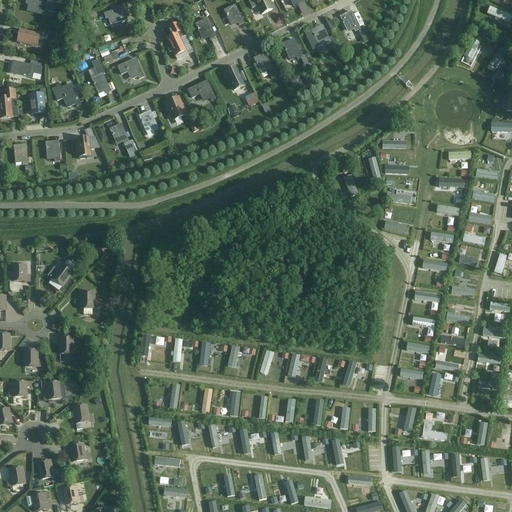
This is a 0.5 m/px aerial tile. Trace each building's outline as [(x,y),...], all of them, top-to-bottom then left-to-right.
[(55,7),(27,0),(26,5),(31,6),(29,12),(44,15),(44,12),(53,14),(55,7)] [(247,0),(252,9),(257,7),(261,15),(268,13),(272,10),(267,0),(247,0)] [(239,26),(243,24),(235,6),(224,12),(230,25),(237,22),(239,26)] [(511,16),(489,7),(486,14),(508,24),(511,16)] [(112,25),(127,21),(123,9),(104,15),(106,20),(110,18),(112,25)] [(182,11),(175,14),(179,22),(185,18),(182,11)] [(355,32),(359,30),(351,13),(340,18),(347,31),(353,28),(355,32)] [(210,40),(214,38),(206,20),(195,25),(202,39),(208,36),(210,40)] [(332,21),(328,24),(332,32),(336,29),(332,21)] [(179,24),(166,30),(169,38),(166,39),(169,45),(166,46),(169,53),(172,52),(173,53),(175,57),(181,54),(186,52),(184,48),(189,45),(183,32),(179,24)] [(311,32),(305,35),(311,48),(318,45),(324,42),(326,47),(330,45),(334,52),(338,49),(333,37),(328,39),(322,27),(311,32)] [(48,34),(36,31),(36,35),(20,31),(17,43),(36,47),(38,39),(46,40),(48,34)] [(483,36),(476,32),(463,56),(470,60),(483,36)] [(293,41),(282,46),(289,59),(295,56),(297,60),(300,59),(307,73),(312,71),(305,56),(304,53),(300,55),(293,41)] [(506,53),(499,48),(486,68),(493,73),(506,53)] [(271,68),(265,55),(254,60),(260,73),(266,70),(271,80),(278,77),(275,71),(276,71),(274,66),(271,68)] [(40,75),(42,64),(30,61),(30,66),(12,62),(10,74),(15,75),(32,78),(33,74),(40,75)] [(105,74),(99,61),(92,64),(98,77),(92,80),(97,93),(104,90),(106,95),(110,93),(106,83),(103,77),(103,75),(105,74)] [(143,78),(135,61),(118,68),(121,76),(128,73),(131,79),(137,76),(139,80),(143,78)] [(244,86),(236,69),(225,74),(233,91),(244,86)] [(109,75),(103,77),(106,83),(111,81),(109,75)] [(188,92),(192,100),(200,96),(203,101),(209,98),(211,102),(215,100),(207,82),(188,92)] [(60,87),(52,90),(57,102),(63,99),(66,106),(68,105),(68,106),(75,103),(77,107),(81,106),(76,96),(82,93),(78,85),(73,88),(63,92),(60,87)] [(40,95),(30,96),(32,111),(39,110),(39,115),(44,115),(43,105),(48,104),(46,90),(39,91),(40,95)] [(0,113),(1,119),(8,119),(12,118),(12,115),(18,115),(17,106),(15,91),(4,92),(4,99),(0,99),(0,113)] [(253,95),(245,99),(249,108),(258,104),(253,95)] [(268,107),(273,105),(269,97),(264,99),(268,107)] [(165,104),(173,121),(186,116),(179,98),(165,104)] [(234,105),(228,108),(229,110),(229,112),(231,115),(237,113),(235,109),(235,108),(234,105)] [(118,108),(122,118),(128,116),(125,106),(118,108)] [(154,133),(158,131),(153,119),(151,114),(150,113),(140,117),(145,131),(152,128),(154,133)] [(90,131),(96,129),(93,121),(87,123),(90,131)] [(194,122),(189,124),(193,134),(198,132),(194,122)] [(511,125),(490,124),(490,133),(511,133),(511,125)] [(129,143),(121,126),(110,130),(116,144),(123,141),(130,159),(137,156),(131,143),(129,143)] [(102,127),(96,130),(99,135),(104,133),(102,127)] [(89,140),(77,141),(79,156),(79,160),(86,159),(91,159),(90,150),(99,149),(95,140),(89,140)] [(404,150),(404,143),(382,142),(382,150),(404,150)] [(54,163),(59,162),(57,143),(46,144),(47,159),(54,158),(54,163)] [(23,166),(28,166),(26,146),(14,147),(15,162),(22,161),(23,166)] [(470,161),(469,153),(448,153),(448,161),(470,161)] [(381,182),(375,158),(368,160),(374,183),(381,182)] [(408,176),(409,167),(385,166),(384,175),(408,176)] [(497,180),(498,172),(476,170),(475,178),(497,180)] [(358,196),(350,176),(343,179),(351,198),(358,196)] [(464,189),(464,181),(438,180),(438,188),(464,189)] [(494,203),(495,195),(472,192),(471,199),(494,203)] [(410,206),(411,198),(387,195),(386,203),(410,206)] [(458,217),(459,209),(437,206),(435,213),(458,217)] [(489,225),(491,218),(469,214),(468,222),(489,225)] [(387,222),(407,226),(408,218),(388,215),(387,222)] [(406,234),(407,227),(385,223),(384,230),(406,234)] [(452,244),(453,237),(430,234),(429,241),(452,244)] [(483,247),(485,240),(464,235),(462,242),(483,247)] [(105,245),(100,250),(103,253),(108,249),(105,245)] [(500,275),(506,257),(499,255),(493,273),(500,275)] [(476,267),(477,260),(460,256),(458,263),(476,267)] [(54,268),(47,277),(51,280),(62,288),(73,273),(70,271),(73,266),(67,262),(64,266),(62,265),(59,263),(54,269),(54,268)] [(445,272),(446,264),(422,262),(421,269),(445,272)] [(26,266),(12,266),(12,283),(26,283),(30,283),(30,276),(26,276),(26,266)] [(476,290),(477,282),(453,279),(452,287),(476,290)] [(473,298),(474,291),(452,287),(451,295),(473,298)] [(439,304),(440,296),(414,293),(413,301),(439,304)] [(94,294),(81,294),(81,310),(84,310),(84,316),(92,316),(92,310),(94,310),(99,310),(99,302),(94,302),(94,294)] [(509,313),(509,306),(490,304),(489,311),(509,313)] [(468,325),(469,317),(446,314),(445,321),(468,325)] [(433,329),(434,322),(412,319),(411,326),(433,329)] [(504,340),(506,332),(483,329),(481,336),(504,340)] [(0,352),(9,352),(9,336),(0,335),(0,352)] [(150,337),(142,336),(140,357),(147,358),(150,337)] [(464,349),(465,341),(441,337),(440,345),(464,349)] [(73,339),(60,339),(60,355),(73,355),(77,355),(77,348),(73,348),(73,339)] [(182,341),(175,340),(172,363),(180,363),(182,341)] [(210,344),(202,344),(199,366),(207,367),(210,344)] [(427,355),(428,348),(407,344),(405,351),(427,355)] [(235,370),(239,349),(232,347),(227,368),(235,370)] [(37,352),(24,352),(24,368),(37,368),(41,368),(41,361),(37,361),(37,352)] [(274,354),(266,352),(259,374),(267,377),(274,354)] [(301,357),(293,355),(287,378),(295,380),(301,357)] [(500,366),(501,358),(478,355),(477,363),(500,366)] [(327,361),(319,359),(314,382),(321,384),(327,361)] [(350,388),(357,364),(349,362),(342,386),(350,388)] [(458,374),(459,367),(436,363),(434,370),(458,374)] [(422,381),(423,373),(401,370),(399,378),(422,381)] [(436,398),(441,377),(432,375),(428,396),(436,398)] [(496,392),(497,384),(478,382),(477,389),(496,392)] [(13,385),(8,385),(9,398),(13,398),(26,398),(26,389),(31,389),(31,383),(26,384),(13,384),(13,385)] [(47,394),(43,395),(44,402),(48,401),(61,400),(61,399),(66,398),(64,384),(59,384),(59,383),(46,385),(47,394)] [(176,411),(180,387),(172,386),(169,409),(176,411)] [(209,414),(212,391),(204,390),(201,413),(209,414)] [(238,418),(240,394),(232,393),(230,418),(238,418)] [(264,421),(267,398),(261,398),(258,420),(264,421)] [(292,424),(295,402),(288,401),(285,424),(292,424)] [(321,428),(324,402),(316,401),(313,427),(321,428)] [(86,406),(73,408),(76,425),(89,423),(92,422),(91,415),(88,416),(86,406)] [(347,431),(350,410),(343,409),(340,430),(347,431)] [(411,432),(416,411),(407,409),(403,430),(411,432)] [(0,426),(12,424),(8,410),(0,411),(0,426)] [(170,429),(171,421),(149,419),(148,426),(170,429)] [(189,446),(184,422),(177,424),(181,447),(189,446)] [(483,447),(487,425),(479,424),(476,446),(483,447)] [(432,426),(424,425),(422,439),(444,442),(445,435),(431,433),(432,426)] [(219,448),(215,426),(207,427),(212,449),(219,448)] [(511,447),(511,438),(511,426),(506,426),(503,446),(511,447)] [(251,455),(246,430),(239,432),(243,456),(251,455)] [(281,456),(277,434),(270,435),(274,457),(281,456)] [(312,461),(308,437),(301,439),(305,462),(312,461)] [(343,466),(338,441),(331,442),(336,467),(343,466)] [(83,445),(69,447),(72,463),(85,461),(89,460),(88,454),(84,454),(83,445)] [(401,474),(399,448),(391,449),(393,474),(401,474)] [(430,475),(428,452),(421,453),(423,476),(430,475)] [(460,478),(458,455),(451,456),(452,479),(460,478)] [(179,469),(180,461),(155,459),(154,467),(179,469)] [(489,482),(487,459),(479,460),(482,483),(489,482)] [(50,462),(37,465),(41,481),(54,478),(58,477),(56,470),(52,471),(50,462)] [(11,480),(7,481),(8,488),(12,487),(25,485),(22,469),(9,471),(11,480)] [(266,501),(261,476),(254,477),(258,502),(266,501)] [(234,497),(231,477),(223,478),(227,498),(234,497)] [(370,488),(371,480),(347,478),(347,486),(370,488)] [(298,504),(291,482),(285,484),(291,506),(298,504)] [(76,488),(62,491),(66,507),(79,504),(83,503),(82,497),(78,498),(76,488)] [(186,499),(187,492),(164,490),(163,497),(186,499)] [(413,511),(406,492),(398,495),(405,511),(413,511)] [(31,497),(27,498),(28,508),(33,507),(33,511),(39,511),(47,510),(51,510),(50,503),(46,504),(45,499),(49,498),(48,494),(44,494),(31,497)] [(433,511),(439,498),(431,496),(425,511),(433,511)] [(332,502),(305,499),(304,507),(330,511),(332,502)] [(460,511),(465,506),(459,501),(450,511),(460,511)] [(99,511),(97,511),(112,511),(111,508),(105,510),(103,503),(97,505),(99,511)] [(216,511),(215,503),(208,504),(209,511),(216,511)] [(378,511),(382,511),(380,503),(355,510),(355,511),(378,511)]
